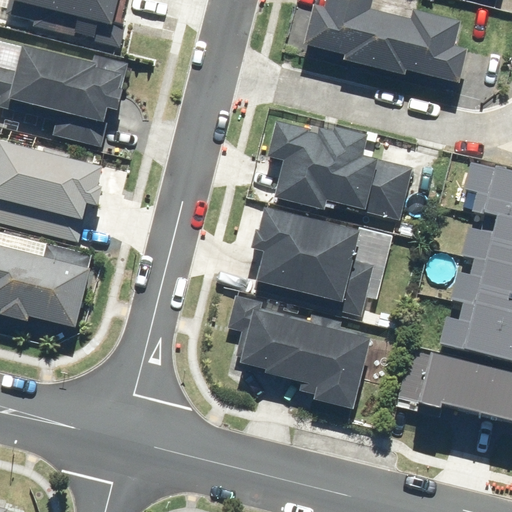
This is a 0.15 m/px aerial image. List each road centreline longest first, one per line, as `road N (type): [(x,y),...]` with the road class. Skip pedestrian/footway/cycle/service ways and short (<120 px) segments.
road 1 (residential): [(216,70),(123,446)]
road 2 (residential): [(216,70),(483,134),(511,126)]
road 3 (residential): [(123,446),(382,511)]
road 4 (residential): [(0,415),(123,446)]
